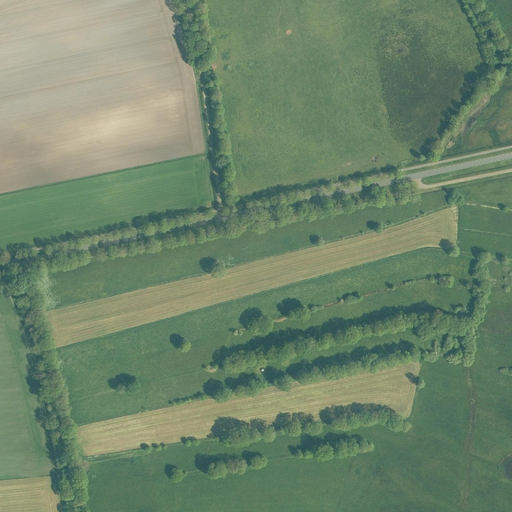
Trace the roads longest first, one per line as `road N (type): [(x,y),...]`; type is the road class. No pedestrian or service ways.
road 1 (tertiary): [(511,154),(0,266)]
road 2 (track): [(78,511),(23,260)]
road 3 (track): [(220,209),(185,0)]
road 4 (track): [(469,0),(503,60),(436,156),(437,171)]
